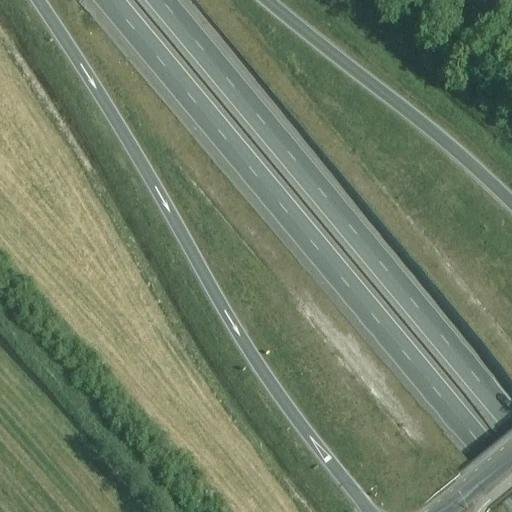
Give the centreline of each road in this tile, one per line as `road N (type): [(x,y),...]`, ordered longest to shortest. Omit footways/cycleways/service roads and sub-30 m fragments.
road 1 (trunk): [(108,0),(511,482)]
road 2 (trunk): [(36,0),(255,363),(367,511)]
road 3 (trunk): [(511,420),(161,0)]
road 4 (trunk): [(511,204),(264,0)]
